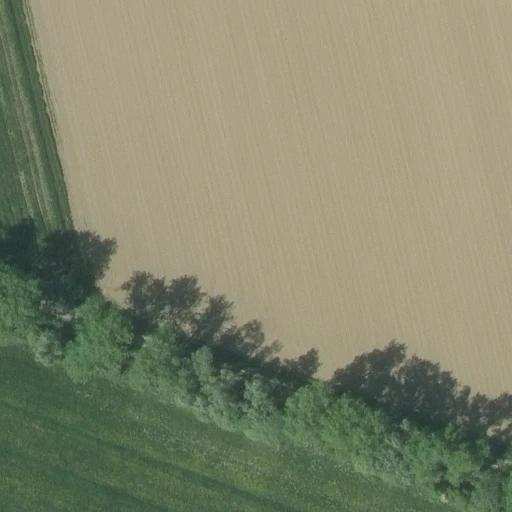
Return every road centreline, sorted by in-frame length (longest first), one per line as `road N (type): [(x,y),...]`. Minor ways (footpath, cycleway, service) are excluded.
road 1 (track): [(511,423),(46,263),(63,318)]
road 2 (track): [(511,477),(0,302)]
